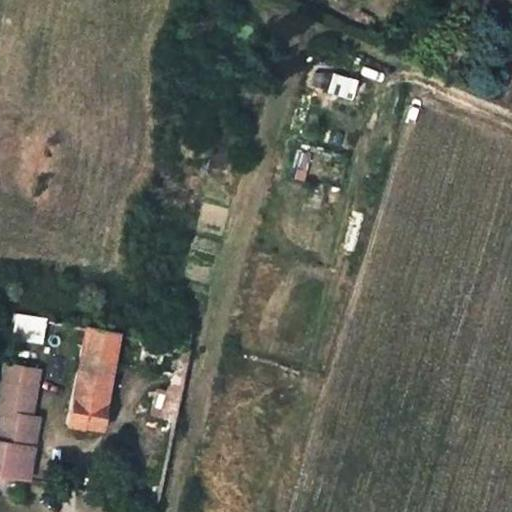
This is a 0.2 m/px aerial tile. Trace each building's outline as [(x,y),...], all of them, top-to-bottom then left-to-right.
[(322,92),(347,99),(352,80),(328,73),(322,92)] [(8,338),(39,341),(41,316),(10,314),(8,338)] [(97,429),(110,366),(117,334),(83,328),(63,422),(97,429)] [(117,334),(110,366),(159,375),(150,416),(173,420),(189,348),(117,334)] [(0,473),(28,480),(32,457),(20,454),(28,417),(39,372),(4,365),(0,390),(0,473)] [(20,454),(32,457),(40,420),(28,417),(20,454)]
